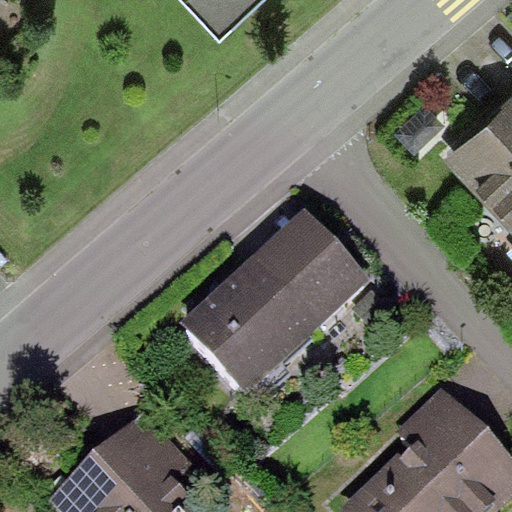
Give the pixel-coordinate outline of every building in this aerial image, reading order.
[(202,0),(221,19),(240,0),(202,0)] [(511,87),(443,154),(511,225),(511,87)] [(306,216),(184,327),(245,393),(367,283),(306,216)] [(411,447),(346,507),(350,511),(499,511),(511,500),(511,462),(484,433),(442,388),(396,431),(411,447)] [(98,462),(53,504),(60,511),(215,511),(182,476),(196,464),(150,414),(98,462)]
